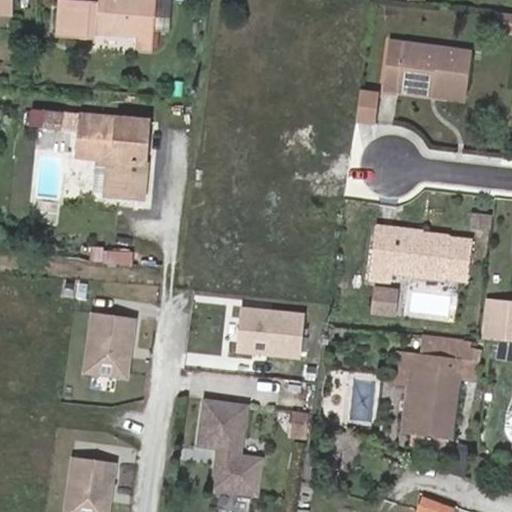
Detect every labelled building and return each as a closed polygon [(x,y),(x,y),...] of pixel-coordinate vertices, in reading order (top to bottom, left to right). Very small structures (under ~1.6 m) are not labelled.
[(0,0),(0,28),(8,29),(9,0),(0,0)] [(138,7),(138,2),(108,0),(88,0),(88,12),(55,11),(52,50),(89,52),(89,42),(134,44),(133,55),(152,57),(155,7),(138,7)] [(171,0),(158,0),(156,31),(169,32),(171,0)] [(422,12),(422,0),(404,0),(405,12),(422,12)] [(511,11),(499,11),(498,30),(511,30),(511,11)] [(426,103),(460,106),(466,59),(384,49),(377,104),(424,110),(426,103)] [(374,97),(356,95),(349,133),(368,135),(374,97)] [(426,103),(424,110),(459,113),(460,106),(426,103)] [(62,115),(45,114),(43,130),(60,132),(62,115)] [(149,124),(79,117),(75,159),(103,162),(101,171),(109,172),(106,199),(141,202),(149,124)] [(446,251),(367,241),(362,294),(386,297),(388,283),(442,290),(462,293),(465,266),(445,263),(446,251)] [(467,254),(446,251),(445,263),(465,266),(467,254)] [(239,304),(236,352),(303,357),(307,308),(239,304)] [(480,313),(475,353),(486,354),(499,355),(504,315),(480,313)] [(136,323),(93,317),(84,377),(127,384),(136,323)] [(475,353),(470,352),(413,345),(410,365),(400,364),(397,382),(408,384),(399,443),(441,449),(449,391),(480,395),(486,354),(475,353)] [(202,452),(220,455),(216,493),(257,500),(261,466),(242,462),(247,415),(207,410),(202,452)] [(107,511),(114,466),(71,460),(63,511),(107,511)]
